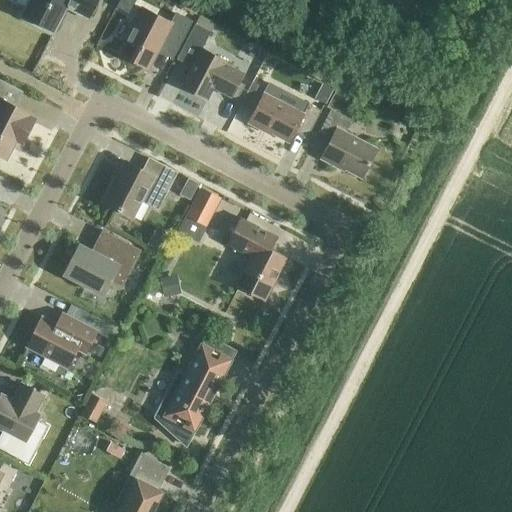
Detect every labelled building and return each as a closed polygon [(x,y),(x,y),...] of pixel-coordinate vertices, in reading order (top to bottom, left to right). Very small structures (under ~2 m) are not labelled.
[(29,0),(22,15),(31,19),(33,22),(36,25),(40,26),(44,26),(53,31),(63,12),(60,11),(65,2),(74,7),(72,10),(87,18),(96,0),(29,0)] [(117,53),(148,69),(161,43),(175,50),(190,21),(175,14),(171,23),(141,7),(117,53)] [(198,17),(195,23),(202,27),(210,31),(213,24),(198,17)] [(192,28),(176,59),(190,66),(180,86),(207,99),(213,88),(230,97),(231,96),(238,82),(243,73),(225,64),(226,62),(201,49),(210,31),(202,27),(195,23),(192,28)] [(0,156),(6,159),(19,134),(25,137),(34,119),(29,116),(29,114),(0,99),(0,85),(2,81),(0,80),(0,156)] [(238,82),(231,96),(237,100),(245,85),(238,82)] [(327,107),(329,104),(336,89),(323,82),(311,106),(308,104),(302,114),(263,93),(248,121),(288,142),(293,132),(306,139),(323,105),(327,107)] [(336,89),(329,104),(332,105),(334,100),(341,103),(345,94),(336,89)] [(361,178),(376,149),(344,132),(351,120),(330,109),(317,134),(329,140),(320,159),(336,167),(337,166),(361,178)] [(111,184),(102,201),(132,217),(149,185),(165,194),(175,173),(148,159),(142,170),(125,161),(112,185),(111,184)] [(189,200),(198,184),(187,178),(179,194),(189,200)] [(218,199),(201,190),(183,226),(201,235),(218,199)] [(264,301),(286,258),(269,249),(276,237),(239,218),(226,244),(249,256),(234,285),(264,301)] [(64,273),(103,293),(109,280),(121,286),(139,251),(102,231),(94,246),(97,247),(93,254),(78,246),(64,273)] [(172,278),(160,280),(163,296),(175,294),(172,278)] [(26,346),(66,367),(75,349),(84,354),(96,330),(62,313),(56,325),(41,318),(26,346)] [(222,330),(220,341),(229,343),(231,331),(230,331),(232,321),(225,320),(223,330),(222,330)] [(182,383),(174,379),(157,411),(176,421),(170,432),(184,444),(183,445),(184,446),(207,402),(209,403),(217,388),(215,387),(229,360),(201,346),(182,383)] [(37,414),(34,412),(42,395),(21,384),(12,401),(1,395),(0,396),(0,428),(8,433),(0,448),(21,459),(29,443),(24,440),(37,414)] [(95,423),(106,402),(91,394),(80,415),(95,423)] [(110,443),(106,451),(119,458),(123,450),(110,443)] [(148,511),(159,493),(153,490),(166,466),(140,452),(115,502),(123,506),(120,511),(148,511)]
